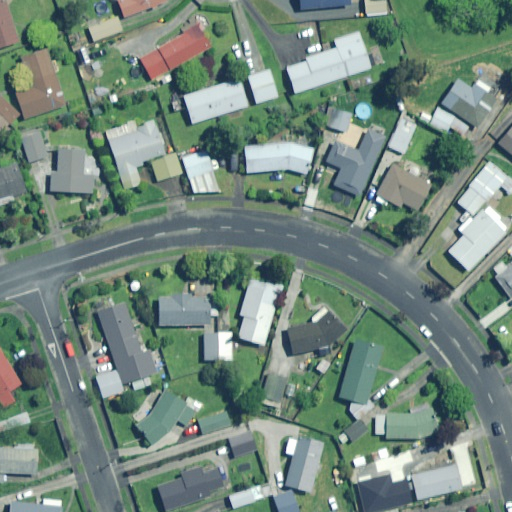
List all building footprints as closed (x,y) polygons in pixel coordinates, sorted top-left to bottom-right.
[(3,0),(0,0),(0,49),(16,44),(3,0)] [(115,0),(122,19),(167,3),(166,0),(115,0)] [(298,0),(299,10),(352,5),(351,0),(298,0)] [(103,21),(101,17),(85,23),(93,43),(122,31),(116,16),(103,21)] [(181,29),(183,34),(138,59),(150,82),(210,48),(201,33),(206,30),(199,19),(181,29)] [(305,59),(306,62),(285,69),(294,95),(371,69),(370,67),(359,33),(333,42),(335,48),(305,59)] [(46,50),(21,59),(31,89),(13,95),(23,122),(66,107),(46,50)] [(269,69),(246,77),(256,105),(279,97),(269,69)] [(461,74),(440,105),(430,120),(417,111),(413,117),(440,136),(446,128),(463,140),(472,127),(476,129),(496,100),(503,89),(480,74),(474,83),(461,74)] [(181,97),(189,124),(247,107),(239,80),(181,97)] [(0,97),(0,135),(0,136),(19,116),(0,97)] [(351,113),(332,109),(328,129),(346,133),(351,113)] [(166,156),(154,120),(106,136),(124,190),(140,185),(134,165),(149,160),(157,183),(181,175),(174,154),(166,156)] [(416,128),(399,120),(387,147),(403,155),(416,128)] [(511,126),(497,145),(511,156),(511,126)] [(359,198),(375,159),(377,160),(387,136),(368,129),(358,152),(338,144),(330,165),(340,169),(332,187),(359,198)] [(40,135),(21,141),(28,162),(46,156),(40,135)] [(313,150),(286,143),(238,147),(241,174),(284,170),(306,176),(313,150)] [(58,149),(56,173),(48,172),(46,192),(92,195),(94,176),(84,175),(86,151),(58,149)] [(218,189),(206,151),(182,159),(193,196),(218,189)] [(511,180),(489,162),(467,187),(469,188),(468,189),(456,204),(472,216),(485,201),(487,202),(499,187),(510,195),(511,192),(511,180)] [(431,184),(392,164),(373,200),(384,206),(386,202),(399,209),(402,204),(417,212),(431,184)] [(0,201),(22,194),(13,165),(0,169),(0,201)] [(500,220),(488,207),(484,212),(482,210),(472,220),(469,218),(457,230),(463,236),(447,252),(467,272),(508,230),(498,221),(500,220)] [(511,263),(493,279),(510,301),(511,299),(511,263)] [(278,287),(248,280),(239,317),(242,317),(237,339),(265,345),(278,287)] [(170,295),(170,298),(157,298),(157,326),(209,325),(209,317),(219,317),(219,298),(207,298),(193,298),(193,294),(170,295)] [(135,337),(124,303),(96,312),(116,371),(95,378),(102,399),(122,392),(120,386),(156,374),(148,350),(144,352),(138,335),(135,337)] [(294,354),(317,348),(319,356),(329,354),(327,346),(345,329),(327,311),(314,323),(288,330),(294,354)] [(231,334),(203,333),(202,362),(230,363),(231,334)] [(368,399),(383,349),(355,340),(338,397),(354,402),(347,409),(358,420),(374,405),(368,399)] [(0,404),(3,409),(15,402),(10,394),(24,385),(0,346),(0,404)] [(268,373),(260,398),(279,404),(287,379),(268,373)] [(152,448),(170,433),(176,422),(187,428),(196,411),(184,405),(187,401),(164,389),(151,415),(135,428),(152,448)] [(440,431),(431,408),(412,415),(377,414),(377,435),(385,435),(385,440),(418,441),(440,431)] [(0,433),(30,424),(26,413),(0,422),(0,433)] [(228,414),(198,422),(202,435),(232,428),(228,414)] [(367,433),(358,421),(343,431),(352,443),(367,433)] [(249,432),(227,441),(234,459),(256,451),(249,432)] [(292,456),(285,488),(313,494),(323,444),(289,437),(285,454),(292,456)] [(38,451),(0,448),(0,484),(3,484),(3,474),(37,476),(38,451)] [(368,477),(375,475),(378,485),(397,478),(388,450),(369,456),(371,464),(364,467),(368,477)] [(455,466),(411,476),(416,500),(461,490),(455,466)] [(220,467),(201,473),(199,467),(180,474),(181,479),(157,486),(164,511),(165,511),(209,499),(207,492),(226,487),(220,467)] [(267,484),(228,496),(232,509),(271,497),(267,484)] [(298,511),(292,491),(272,497),(276,511),(298,511)] [(59,511),(61,502),(42,500),(42,506),(10,503),(9,511),(59,511)]
